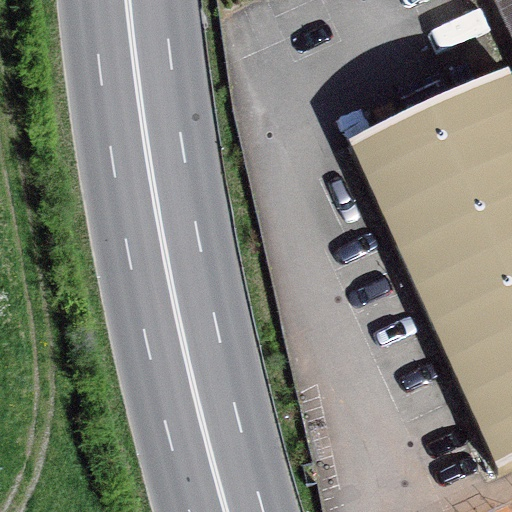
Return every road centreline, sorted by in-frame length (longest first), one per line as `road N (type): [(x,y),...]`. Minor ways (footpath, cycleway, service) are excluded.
road 1 (secondary): [(127,0),(154,199),(225,511)]
road 2 (track): [(11,511),(38,465),(47,374),(0,88)]
